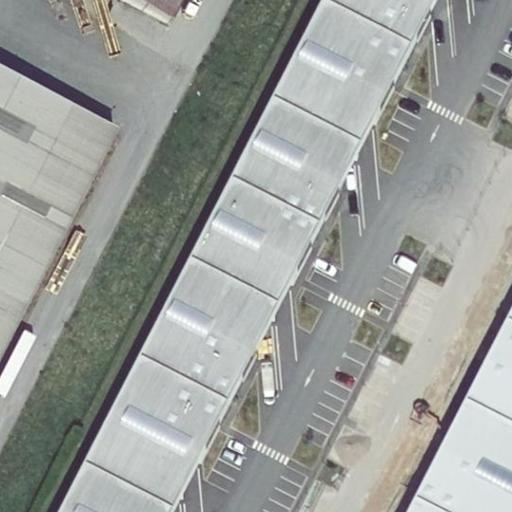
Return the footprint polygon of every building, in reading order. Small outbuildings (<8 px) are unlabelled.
[(163,511),(162,502),(184,500),(181,466),(202,464),(257,357),(254,323),(276,322),(272,288),(294,286),(340,197),(337,163),(358,161),(355,128),(377,126),(432,19),(429,0),(328,0),(102,440),(114,446),(81,511),(163,511)] [(116,0),(168,25),(180,0),(116,0)] [(429,0),(432,19),(441,0),(429,0)] [(0,377),(121,133),(0,73),(0,377)] [(355,128),(358,161),(377,126),(355,128)] [(337,163),(340,197),(358,161),(337,163)] [(272,288),(276,322),(294,286),(272,288)] [(511,511),(511,320),(490,365),(500,383),(471,400),(482,419),(453,436),(413,511),(511,511)] [(254,323),(257,357),(276,322),(254,323)] [(490,365),(471,400),(500,383),(490,365)] [(471,400),(453,436),(482,419),(471,400)] [(181,466),(184,500),(202,464),(181,466)] [(162,502),(163,511),(177,511),(184,500),(162,502)]
